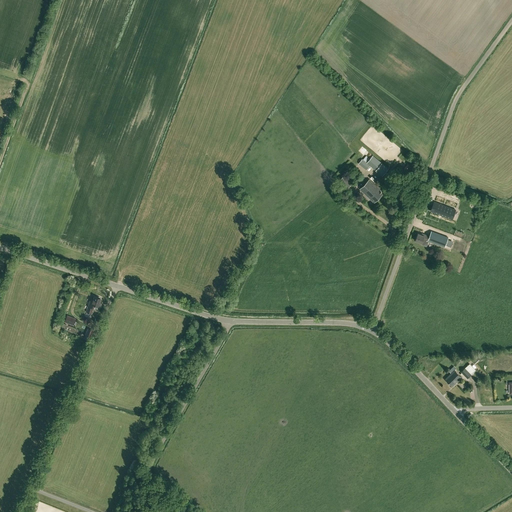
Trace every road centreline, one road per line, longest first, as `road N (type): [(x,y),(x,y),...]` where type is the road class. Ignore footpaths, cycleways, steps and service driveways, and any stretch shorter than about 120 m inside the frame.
road 1 (unclassified): [(372,330),(454,104),(511,21)]
road 2 (unclassified): [(372,330),(222,320),(114,285)]
road 3 (unclassified): [(18,511),(114,285)]
road 4 (unclassified): [(114,285),(0,247)]
